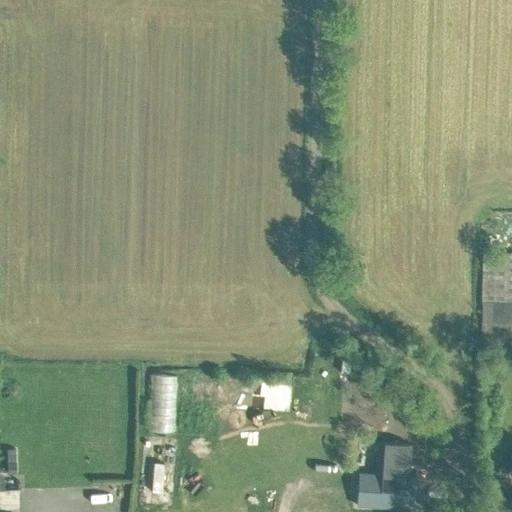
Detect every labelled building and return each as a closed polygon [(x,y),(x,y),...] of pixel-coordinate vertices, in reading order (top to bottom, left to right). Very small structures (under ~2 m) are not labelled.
[(481,325),(511,326),(511,254),(483,253),(481,325)] [(251,389),(250,403),(263,404),(264,390),(251,389)] [(261,434),(223,432),(221,464),(225,464),(224,487),(253,489),(254,466),(259,466),(261,434)] [(358,473),(356,504),(423,508),(424,477),(407,476),(409,443),(376,441),(374,474),(358,473)] [(22,511),(21,486),(0,486),(0,511),(22,511)] [(511,511),(511,498),(481,498),(480,511),(511,511)]
